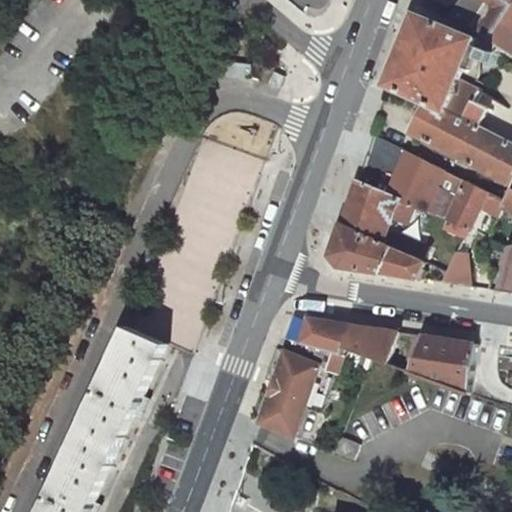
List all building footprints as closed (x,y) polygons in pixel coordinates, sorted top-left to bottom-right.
[(471,0),(463,0),(450,22),(456,25),(471,0)] [(511,0),(471,0),(456,25),(478,35),(508,52),(511,46),(511,0)] [(470,39),(417,15),(405,45),(388,86),(426,104),(463,122),(477,96),(480,92),(460,79),(470,55),(479,58),(484,47),(470,39)] [(463,122),(426,104),(410,136),(510,189),(511,185),(511,113),(477,96),(463,122)] [(401,152),(381,195),(387,198),(408,155),(401,152)] [(463,183),(408,155),(387,198),(399,203),(413,210),(424,214),(436,189),(450,196),(456,198),(463,183)] [(499,202),(463,183),(456,198),(444,223),(438,234),(458,244),(465,233),(467,234),(479,211),(498,221),(502,213),(506,205),(499,202)] [(381,195),(358,185),(342,228),(380,245),(385,234),(391,220),(399,203),(387,198),(381,195)] [(511,194),(510,199),(506,205),(502,213),(511,217),(511,194)] [(503,195),(499,202),(506,205),(510,199),(503,195)] [(438,221),(444,223),(456,198),(450,196),(438,221)] [(413,210),(399,203),(391,220),(406,227),(413,210)] [(380,245),(342,228),(331,258),(342,270),(344,270),(424,283),(427,273),(423,271),(425,266),(421,265),(393,254),(394,251),(387,248),(380,245)] [(392,237),(385,234),(380,245),(387,248),(392,237)] [(427,252),(392,237),(387,248),(394,251),(393,254),(421,265),(427,252)] [(511,249),(508,250),(502,270),(502,274),(496,293),(511,295),(511,249)] [(464,257),(453,255),(444,274),(439,285),(467,289),(464,257)] [(310,320),(289,342),(343,357),(344,353),(370,361),(389,368),(389,365),(391,361),(397,344),(401,334),(310,320)] [(89,511),(167,340),(128,322),(42,511),(89,511)] [(401,334),(397,344),(405,346),(409,335),(401,334)] [(391,361),(389,365),(410,372),(424,338),(416,337),(406,362),(398,363),(391,361)] [(424,338),(410,372),(469,394),(478,346),(424,338)] [(344,353),(343,357),(311,444),(334,453),(340,439),(370,361),(344,353)] [(322,368),(287,356),(261,425),(295,438),(322,368)] [(340,439),(334,453),(354,461),(360,448),(340,439)]
